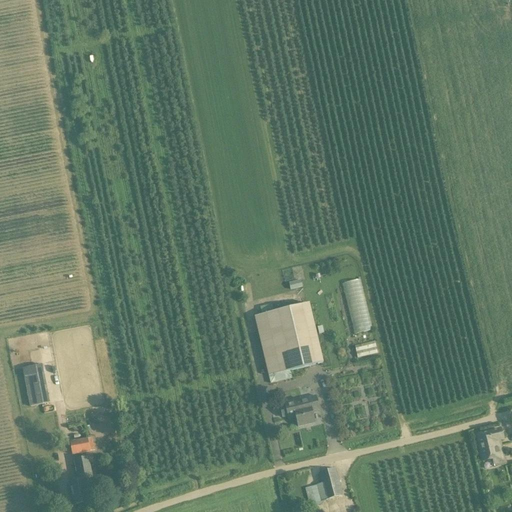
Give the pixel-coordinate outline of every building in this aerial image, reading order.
[(373,330),(362,279),(344,282),(354,334),(373,330)] [(302,290),(300,281),(289,286),(290,293),(302,290)] [(268,377),(323,363),(309,304),(253,317),(267,377),(268,377)] [(358,358),(378,354),(375,342),(355,346),(358,358)] [(29,407),(49,403),(44,374),(24,377),(29,407)] [(320,411),(316,396),(309,398),(309,397),(284,403),(285,406),(280,407),(282,417),(287,416),(288,420),(295,418),(298,427),(315,423),(312,410),(318,409),(319,411),(320,411)] [(14,450),(32,446),(24,416),(7,421),(14,450)] [(505,464),(501,445),(497,447),(496,442),(503,440),(500,429),(485,434),(491,459),(492,459),(494,467),(505,464)] [(89,452),(87,439),(69,442),(71,456),(89,452)] [(78,480),(69,482),(74,505),(89,502),(84,480),(93,478),(88,457),(73,460),(78,480)] [(321,505),(321,502),(343,496),(335,469),(318,473),(321,484),(316,485),(316,486),(305,488),(310,508),(321,505)]
